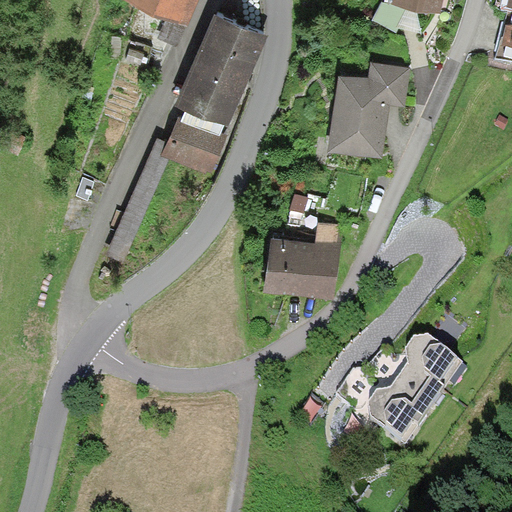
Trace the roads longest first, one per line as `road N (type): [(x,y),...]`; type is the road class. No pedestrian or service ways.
road 1 (residential): [(83,338),(128,366),(188,382),(243,372),(321,327),(361,268),(458,58),(476,0)]
road 2 (residential): [(273,0),(276,33),(224,209),(175,265),(83,338)]
road 3 (residential): [(83,338),(50,419),(29,511)]
road 4 (track): [(243,372),(246,432),(232,511)]
